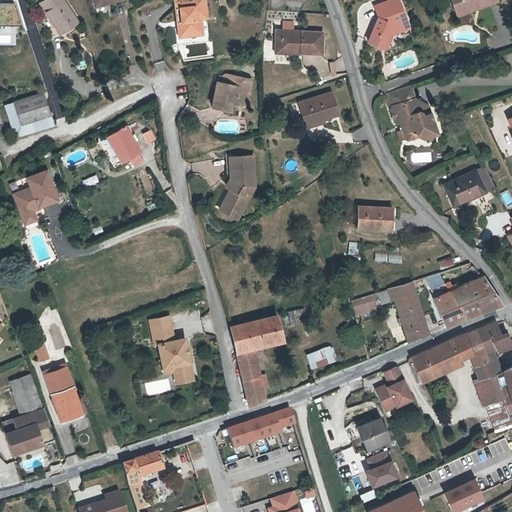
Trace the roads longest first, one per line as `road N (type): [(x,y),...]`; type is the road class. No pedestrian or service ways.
road 1 (residential): [(510,308),(389,162),(331,0)]
road 2 (residential): [(236,417),(231,365),(181,193),(163,86)]
road 3 (residential): [(510,308),(236,417)]
road 4 (residential): [(236,417),(0,492)]
road 5 (unknown): [(405,348),(423,411),(439,430),(477,420),(469,373)]
road 6 (unknown): [(63,128),(21,0)]
